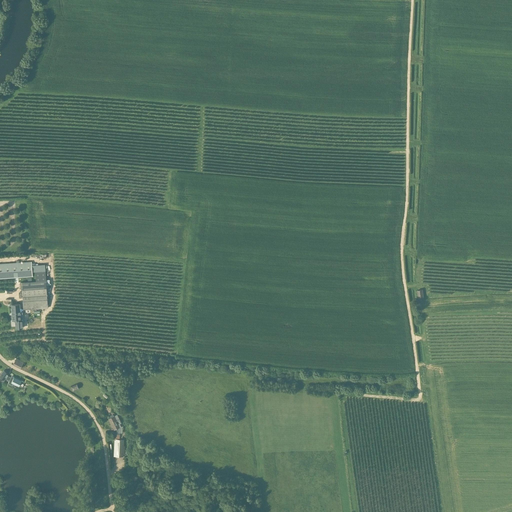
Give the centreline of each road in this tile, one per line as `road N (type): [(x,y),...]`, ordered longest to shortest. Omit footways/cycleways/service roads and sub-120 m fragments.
road 1 (unclassified): [(420,399),(401,254),(412,0)]
road 2 (track): [(0,356),(90,413),(114,511)]
